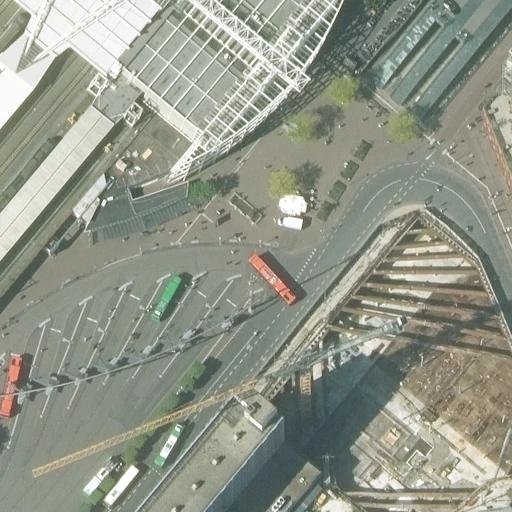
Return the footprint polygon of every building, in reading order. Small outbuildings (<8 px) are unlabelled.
[(335,3),(336,0),(0,0),(0,2),(7,8),(25,23),(31,28),(24,42),(0,65),(0,77),(30,103),(54,67),(67,58),(103,88),(113,76),(119,81),(69,140),(93,160),(144,101),(155,110),(159,113),(76,213),(83,219),(84,220),(86,222),(91,226),(93,222),(131,211),(126,194),(133,193),(132,192),(132,191),(132,190),(152,183),(168,177),(183,169),(185,168),(189,166),(206,156),(227,142),(240,132),(262,112),(262,111),(256,109),(307,46),(311,49),(313,50),(314,49),(335,3)] [(361,78),(428,132),(511,29),(511,0),(425,0),(372,65),(361,78)] [(0,136),(30,103),(0,77),(0,136)] [(511,92),(482,128),(511,201),(511,92)] [(69,140),(0,220),(0,270),(93,160),(69,140)] [(131,211),(93,222),(86,235),(140,220),(189,199),(191,184),(138,202),(131,211)] [(334,312),(243,416),(320,479),(359,511),(372,511),(494,481),(509,442),(446,343),(334,312)] [(292,511),(320,479),(243,416),(239,420),(192,477),(162,511),(292,511)]
